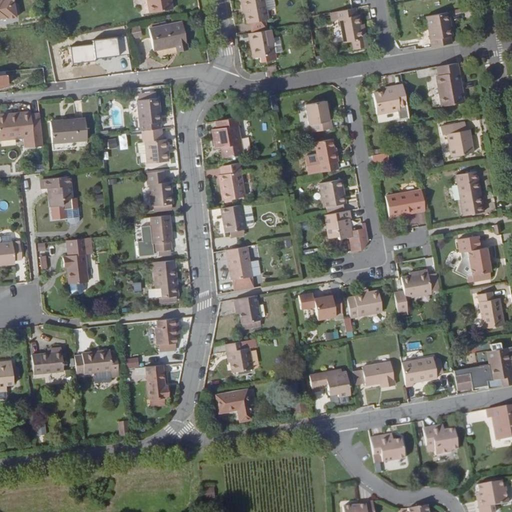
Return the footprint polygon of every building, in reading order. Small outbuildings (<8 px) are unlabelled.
[(0,0),(0,18),(13,16),(23,15),(23,13),(26,12),(25,1),(21,1),(20,0),(0,0)] [(177,13),(175,2),(172,3),(171,0),(150,0),(154,17),(177,13)] [(267,20),(263,0),(242,0),(245,11),(247,24),(267,20)] [(356,8),(352,8),(337,10),(339,20),(341,20),(344,42),(353,41),(354,50),(367,47),(366,38),(363,39),(360,24),(359,16),(357,16),(356,8)] [(450,22),(449,15),(449,13),(427,17),(432,48),(451,44),(450,35),(447,22),(450,22)] [(179,56),(191,54),(187,26),(153,32),(156,53),(178,49),(179,56)] [(270,29),(249,33),(253,58),(274,54),(270,29)] [(59,81),(68,80),(66,62),(56,64),(56,65),(59,81)] [(464,104),(462,89),(457,64),(437,67),(438,76),(435,77),(441,108),(464,104)] [(60,86),(59,81),(56,65),(46,66),(48,87),(60,86)] [(0,71),(0,84),(13,84),(12,70),(0,71)] [(399,108),(406,107),(403,87),(395,88),(395,91),(387,92),(373,95),(376,116),(400,112),(399,108)] [(139,100),(159,98),(158,92),(138,94),(139,100)] [(270,97),(273,112),(278,111),(275,96),(270,97)] [(142,131),(161,129),(159,115),(161,115),(160,98),(159,98),(139,100),(137,100),(139,118),(140,127),(140,131),(142,131)] [(97,110),(96,101),(89,101),(90,110),(97,110)] [(311,125),(313,133),(332,129),(331,122),(329,122),(327,114),(326,102),(306,106),(309,126),(311,125)] [(0,140),(42,137),(40,115),(32,115),(32,113),(21,113),(22,117),(0,119),(0,140)] [(86,140),(85,118),(50,120),(52,142),(86,140)] [(240,126),(238,118),(216,122),(217,130),(212,131),(215,150),(221,149),(226,148),(227,156),(243,153),(238,126),(240,126)] [(466,129),(465,121),(440,125),(441,134),(447,133),(451,155),(473,151),(469,128),(466,129)] [(162,140),(161,129),(142,131),(143,142),(145,142),(147,164),(167,162),(166,140),(162,140)] [(315,144),(320,173),(338,171),(337,164),(338,164),(337,155),(334,156),(333,150),(332,141),(315,144)] [(387,161),(386,153),(369,156),(370,163),(387,161)] [(246,198),(240,163),(222,167),(223,175),(222,175),(224,186),(221,186),(224,201),(246,198)] [(166,182),(165,172),(146,174),(147,185),(149,185),(151,206),(172,204),(170,182),(166,182)] [(45,192),(47,208),(61,207),(61,201),(72,200),(70,178),(38,181),(39,192),(45,192)] [(480,196),(477,179),(456,183),(462,215),(483,212),(482,204),(480,204),(478,196),(480,196)] [(326,207),(343,204),(341,189),(343,189),(341,180),(320,183),(324,207),(326,207)] [(425,210),(421,190),(385,196),(389,217),(425,210)] [(328,215),(345,212),(343,204),(326,207),(328,215)] [(241,205),(222,208),(224,221),(222,221),(224,232),(227,232),(228,236),(246,233),(241,205)] [(328,215),(321,216),(325,239),(335,237),(335,240),(349,238),(347,228),(344,229),(343,220),(346,219),(347,219),(346,211),(345,212),(328,215)] [(172,240),(170,215),(149,217),(152,242),(154,242),(154,250),(170,248),(169,241),(172,240)] [(499,225),(490,226),(495,234),(498,235),(500,235),(499,225)] [(495,234),(490,226),(487,227),(489,237),(498,235),(495,234)] [(86,236),(67,237),(69,252),(64,253),(65,257),(60,258),(61,265),(66,264),(68,281),(86,279),(84,250),(88,250),(86,236)] [(487,259),(491,258),(489,247),(479,249),(477,236),(457,240),(459,254),(467,252),(468,261),(471,275),(472,275),(473,283),(480,281),(479,274),(482,273),(484,281),(491,280),(488,264),(487,259)] [(0,240),(0,265),(0,262),(16,261),(15,256),(22,255),(20,243),(13,243),(13,240),(0,240)] [(38,256),(48,255),(47,243),(37,243),(38,256)] [(246,247),(225,251),(231,282),(260,276),(257,261),(249,262),(246,247)] [(467,252),(459,254),(461,262),(468,261),(467,252)] [(177,296),(174,261),(155,263),(158,298),(160,298),(176,296),(177,296)] [(404,292),(394,294),(397,311),(407,309),(405,299),(430,294),(426,270),(413,272),(414,276),(401,278),(404,292)] [(260,276),(232,281),(235,293),(262,288),(260,276)] [(354,302),(348,303),(350,319),(381,313),(377,290),(353,295),(354,302)] [(332,297),(324,298),(314,300),(318,322),(336,319),(335,315),(343,314),(339,293),(331,294),(332,297)] [(483,330),(503,326),(499,299),(492,300),(491,293),(477,295),(483,330)] [(259,321),(255,297),(233,301),(235,309),(238,309),(239,314),(241,325),(259,321)] [(348,318),(342,319),(345,337),(351,336),(348,318)] [(180,329),(179,319),(160,320),(160,328),(158,328),(159,344),(162,344),(177,343),(179,343),(178,336),(177,329),(180,329)] [(260,327),(259,321),(241,325),(242,330),(260,327)] [(244,349),(243,341),(225,345),(226,353),(229,352),(231,363),(233,373),(253,370),(249,348),(244,349)] [(509,357),(511,356),(511,350),(508,351),(508,350),(501,351),(499,345),(490,346),(491,353),(486,354),(489,370),(454,376),(457,391),(472,388),(487,385),(488,389),(511,385),(511,372),(510,360),(509,357)] [(74,357),(76,377),(111,374),(109,351),(81,354),(82,357),(74,357)] [(63,375),(62,355),(47,356),(28,358),(30,378),(63,375)] [(433,359),(402,364),(406,388),(414,387),(413,384),(437,380),(436,374),(434,363),(433,359)] [(14,379),(13,368),(13,361),(0,362),(0,391),(8,391),(8,387),(15,386),(14,379)] [(440,362),(434,363),(436,374),(442,372),(440,362)] [(361,371),(352,372),(354,385),(363,384),(364,386),(382,383),(383,388),(394,386),(389,363),(360,368),(361,371)] [(164,387),(162,366),(144,367),(149,404),(153,403),(154,410),(168,408),(167,401),(169,401),(167,387),(164,387)] [(338,394),(339,397),(350,395),(346,373),(342,374),(325,377),(328,390),(329,396),(338,394)] [(320,391),(328,390),(325,377),(325,374),(317,376),(320,391)] [(320,392),(320,391),(317,376),(310,377),(312,394),(320,392)] [(250,420),(245,391),(216,396),(219,413),(236,410),(238,422),(250,420)] [(310,418),(307,404),(293,407),(295,421),(310,418)] [(511,436),(511,404),(487,410),(488,417),(492,417),(495,439),(511,436)] [(467,415),(471,423),(484,417),(481,409),(467,415)] [(120,435),(128,434),(127,420),(119,420),(120,435)] [(458,449),(455,429),(444,431),(444,427),(443,424),(424,428),(428,446),(434,445),(436,452),(436,455),(452,452),(451,451),(458,449)] [(390,433),(369,437),(371,453),(379,451),(380,458),(381,461),(403,457),(399,438),(391,440),(390,433)] [(379,451),(371,453),(373,459),(380,458),(379,451)] [(497,511),(497,508),(505,506),(511,505),(509,489),(506,490),(505,483),(480,488),(481,495),(482,499),(480,499),(482,511),(497,511)] [(373,511),(372,502),(353,504),(354,506),(349,507),(342,507),(342,511),(373,511)]
